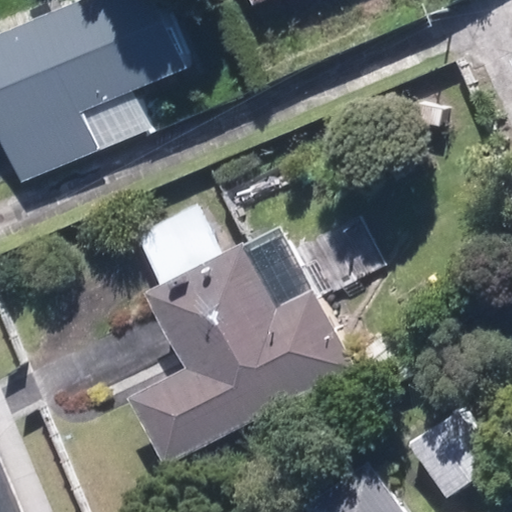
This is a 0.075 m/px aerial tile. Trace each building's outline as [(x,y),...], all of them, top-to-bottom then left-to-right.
[(0,138),(21,185),(102,149),(87,116),(188,70),(156,0),(63,0),(62,0),(33,0),(0,15),(0,138)] [(278,0),(252,0),(258,10),(278,0)] [(355,373),(285,233),(247,252),(242,241),(224,250),(200,203),(135,235),(158,283),(142,291),(181,367),(132,391),(169,465),(355,373)] [(465,399),(408,441),(449,498),(507,455),(465,399)] [(409,511),(376,468),(316,511),(409,511)]
